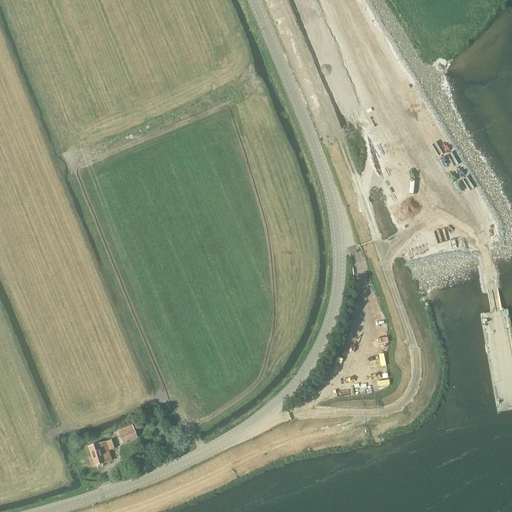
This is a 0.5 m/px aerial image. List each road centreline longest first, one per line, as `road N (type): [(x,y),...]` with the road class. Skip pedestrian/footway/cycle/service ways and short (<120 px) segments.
road 1 (tertiary): [(47,511),(214,448),(298,379),(337,297),(338,235),(328,186)]
road 2 (track): [(247,427),(332,394),(366,356),(373,313),(328,186)]
road 3 (tertiary): [(254,0),(328,186)]
